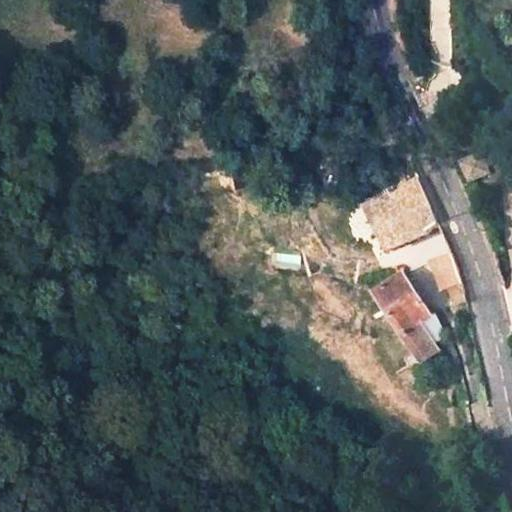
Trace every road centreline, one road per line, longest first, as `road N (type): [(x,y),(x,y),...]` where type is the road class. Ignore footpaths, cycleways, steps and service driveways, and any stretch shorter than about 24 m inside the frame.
road 1 (tertiary): [(409,114),(476,256),(489,317)]
road 2 (residential): [(409,114),(433,92),(441,63),(440,0)]
